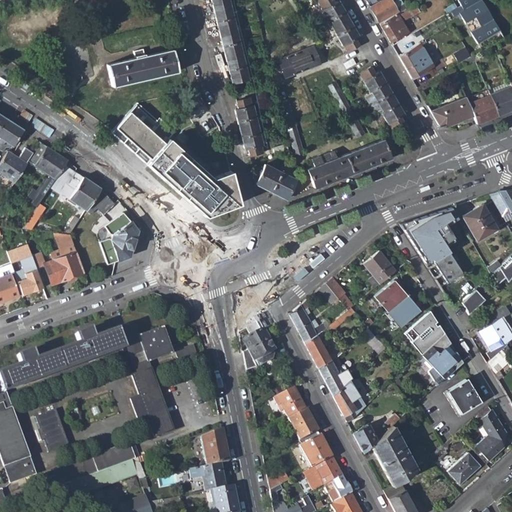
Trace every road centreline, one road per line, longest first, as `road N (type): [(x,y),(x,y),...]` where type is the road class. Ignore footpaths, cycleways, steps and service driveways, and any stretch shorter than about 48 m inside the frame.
road 1 (unknown): [(511,188),(389,225),(286,312),(201,342),(188,306),(154,291),(125,299),(115,278),(146,266),(155,242),(101,181),(124,153),(208,225),(243,212),(228,168),(244,162),(249,184),(283,202),(416,146),(412,126),(429,117),(451,136)]
road 2 (tertiary): [(0,87),(90,148),(145,201),(191,266)]
road 3 (residential): [(378,511),(258,291)]
road 4 (residential): [(511,415),(379,215)]
road 5 (tertiary): [(208,308),(256,511)]
road 6 (residential): [(191,266),(0,332)]
road 7 (residential): [(444,163),(351,0)]
road 8 (residential): [(237,162),(187,0)]
road 9 (residential): [(258,291),(315,269),(379,215)]
